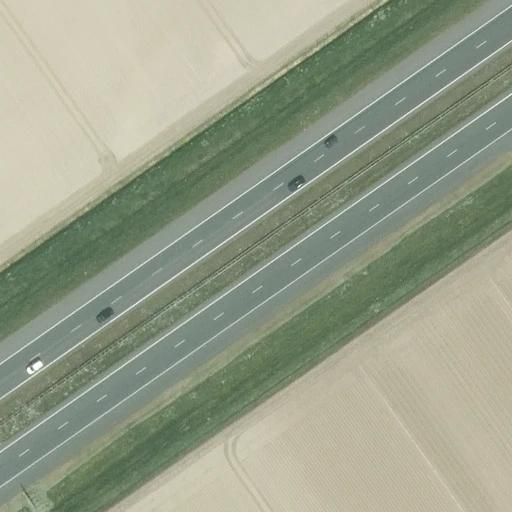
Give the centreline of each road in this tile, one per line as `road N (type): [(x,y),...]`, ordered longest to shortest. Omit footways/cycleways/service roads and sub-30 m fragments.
road 1 (motorway): [(511,23),(0,381)]
road 2 (motorway): [(0,469),(511,111)]
